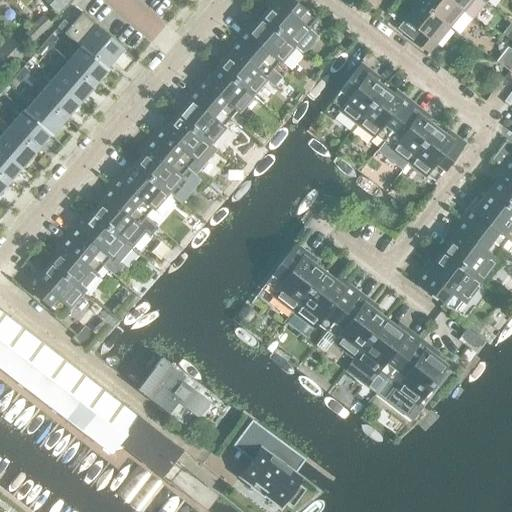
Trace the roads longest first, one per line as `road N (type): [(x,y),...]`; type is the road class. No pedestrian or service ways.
road 1 (residential): [(0,259),(224,0)]
road 2 (residential): [(209,460),(0,298)]
road 3 (residential): [(482,123),(325,0)]
road 4 (residential): [(383,270),(484,145),(482,123)]
